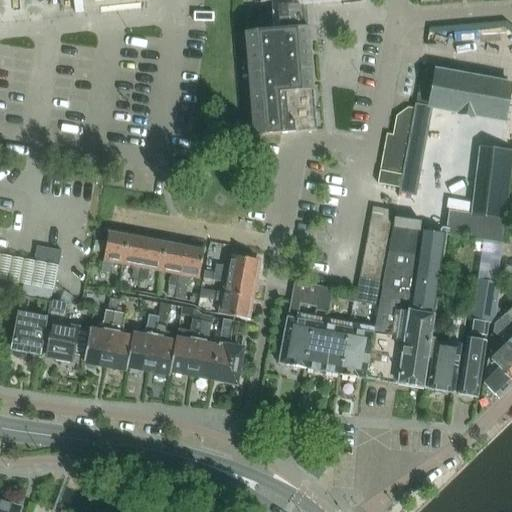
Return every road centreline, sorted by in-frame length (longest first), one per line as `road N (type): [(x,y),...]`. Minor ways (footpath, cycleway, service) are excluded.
road 1 (residential): [(279,245),(294,144),(366,152),(398,18)]
road 2 (secondary): [(177,456),(0,428)]
road 3 (residential): [(279,245),(114,214)]
road 4 (residential): [(251,405),(279,245)]
road 5 (secondary): [(313,511),(262,479),(177,456)]
road 6 (unclassified): [(367,511),(477,430)]
